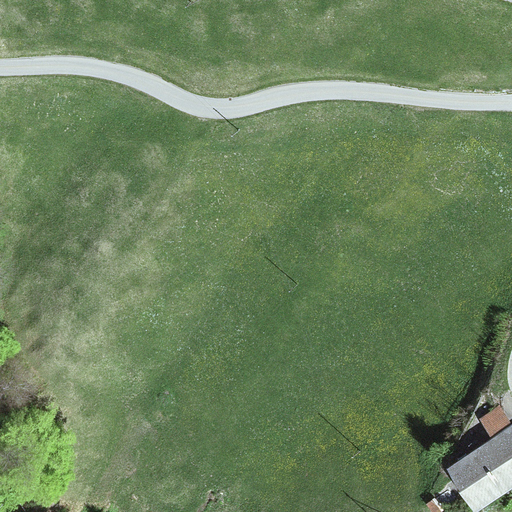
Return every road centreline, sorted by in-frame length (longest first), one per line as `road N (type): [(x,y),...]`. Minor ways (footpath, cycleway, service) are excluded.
road 1 (residential): [(143,83),(219,108),(346,89),(511,102)]
road 2 (unclassified): [(143,83),(92,67),(0,67)]
